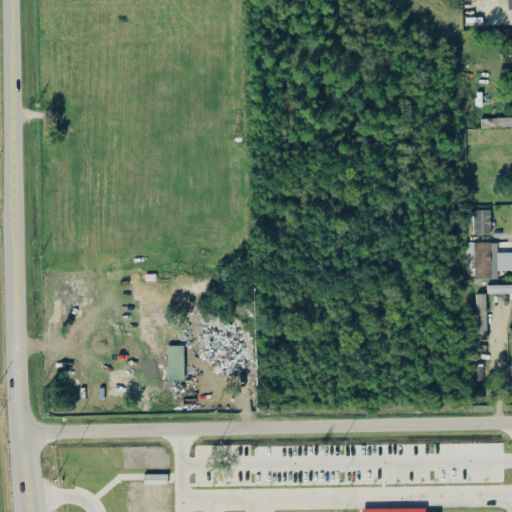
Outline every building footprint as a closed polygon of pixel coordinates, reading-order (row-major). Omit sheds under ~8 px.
[(511,115),(480,117),(480,127),(511,125),(511,115)] [(490,209),(473,209),(473,233),(490,233),(490,209)] [(511,251),(496,251),(496,241),(474,241),(473,276),(496,276),(496,269),(511,269),(511,251)] [(485,339),(486,293),(476,292),(475,339),(485,339)] [(168,344),(167,379),(183,380),(184,344),(168,344)]
